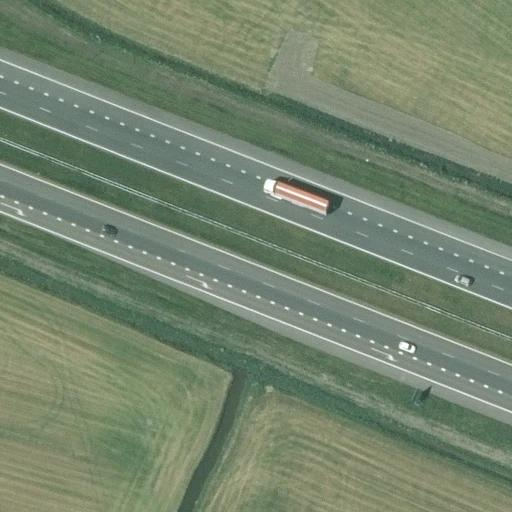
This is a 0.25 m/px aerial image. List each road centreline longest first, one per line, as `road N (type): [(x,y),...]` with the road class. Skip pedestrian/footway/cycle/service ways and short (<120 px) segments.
road 1 (motorway): [(0,180),(511,381)]
road 2 (motorway): [(511,292),(0,95)]
